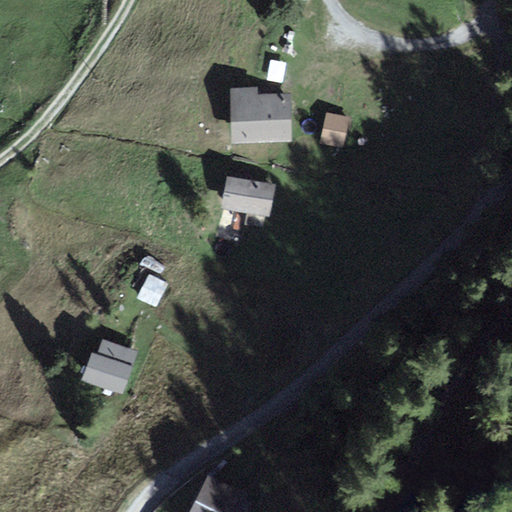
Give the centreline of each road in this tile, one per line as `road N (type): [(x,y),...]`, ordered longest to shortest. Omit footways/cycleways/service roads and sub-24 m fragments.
road 1 (track): [(300,397),(455,251),(511,172)]
road 2 (track): [(511,317),(468,370),(379,511)]
road 3 (track): [(135,0),(72,96),(0,166)]
road 4 (track): [(502,0),(475,34),(449,48),(367,30),(330,0)]
road 5 (track): [(300,397),(185,467),(143,511)]
